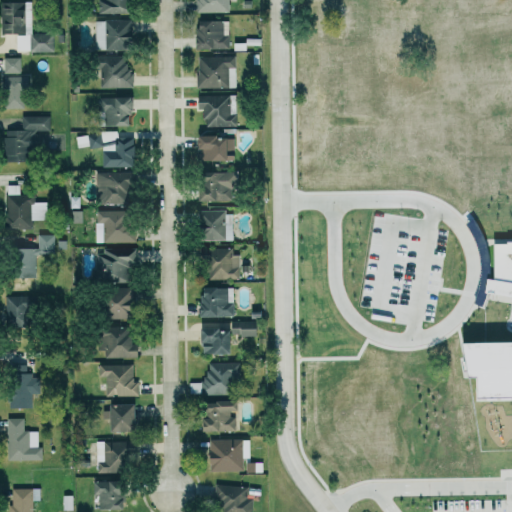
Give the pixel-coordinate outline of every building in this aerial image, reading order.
[(95,0),(96,13),(125,12),(124,0),(95,0)] [(192,0),(193,11),(226,12),(226,0),(192,0)] [(371,5),(371,25),(382,25),(382,46),(453,46),(453,67),(435,67),(435,101),(395,101),(395,157),(435,157),(435,195),(511,194),(511,60),(463,60),(463,24),(511,23),(511,0),(430,0),(418,5),(371,5)] [(0,32),(13,33),(13,51),(50,50),(50,33),(23,33),(23,16),(28,16),(28,1),(0,1),(0,32)] [(92,19),(92,49),(127,49),(128,19),(92,19)] [(226,48),(226,31),(226,19),(191,20),(191,48),(208,48),(226,48)] [(376,35),(375,107),(384,107),(384,44),(381,44),(382,35),(376,35)] [(125,55),(90,55),(91,69),(97,68),(98,88),(126,87),(125,55)] [(195,55),(195,87),(226,87),(227,67),(232,67),(232,56),(195,55)] [(18,56),(0,57),(1,72),(18,72),(18,56)] [(0,75),(0,96),(0,106),(21,105),(20,90),(26,90),(26,75),(0,75)] [(194,108),(202,108),(202,125),(234,126),(234,114),(228,114),(228,95),(194,94),(194,108)] [(19,129),(1,129),(1,160),(32,160),(33,130),(47,130),(47,115),(19,115),(19,129)] [(232,137),(232,129),(215,128),(215,136),(232,137)] [(101,167),(129,166),(128,138),(115,138),(115,132),(74,133),(74,147),(100,146),(101,167)] [(196,159),(222,160),(222,149),(232,150),(232,137),(192,135),(192,148),(197,148),(196,159)] [(460,212),(403,211),(403,213),(385,212),(386,152),(378,152),(377,234),(384,234),(384,253),(361,253),(361,269),(369,269),(369,277),(424,278),(424,277),(435,277),(435,276),(460,276),(460,212)] [(195,199),(230,200),(230,171),(195,171),(195,199)] [(94,172),(94,203),(124,203),(125,172),(94,172)] [(130,241),(129,209),(93,210),(94,242),(130,241)] [(195,211),(196,241),(231,240),(229,209),(195,211)] [(6,247),(6,276),(33,276),(33,252),(52,253),(52,234),(35,234),(35,247),(6,247)] [(100,247),(100,252),(94,252),(94,281),(124,281),(124,267),(134,267),(134,247),(100,247)] [(235,247),(201,247),(201,278),(235,278),(235,247)] [(511,404),(467,405),(452,353),(511,351),(511,303),(483,298),(490,247),(511,247),(511,404)] [(231,286),(195,287),(196,316),(226,315),(226,303),(231,303),(231,286)] [(98,318),(127,318),(126,287),(97,287),(98,318)] [(3,295),(3,327),(25,327),(26,296),(3,295)] [(251,336),(251,322),(227,321),(227,335),(251,336)] [(103,357),(130,357),(129,326),(95,326),(95,349),(103,349),(103,357)] [(225,329),(196,328),(196,353),(224,354),(225,329)] [(322,382),(346,381),(346,366),(340,366),(339,354),(326,354),(326,365),(322,365),(322,382)] [(372,360),(364,359),(364,369),(361,369),(361,379),(371,380),(372,360)] [(202,394),(226,394),(226,384),(234,384),(233,362),(201,363),(202,394)] [(28,364),(4,364),(4,407),(29,406),(28,364)] [(103,394),(136,395),(136,381),(129,381),(129,364),(96,364),(96,376),(103,376),(103,394)] [(303,367),(302,409),(314,409),(314,389),(320,389),(321,372),(314,371),(314,367),(303,367)] [(105,430),(130,430),(130,403),(105,403),(105,430)] [(21,417),(4,417),(5,460),(40,459),(40,447),(36,447),(35,430),(22,430),(21,417)] [(241,439),(207,438),(206,470),(240,471),(241,439)] [(95,470),(128,470),(128,441),(95,441),(95,470)] [(96,494),(95,508),(119,509),(119,481),(91,480),(91,494),(96,494)] [(245,486),(216,484),(214,511),(249,511),(251,498),(245,497),(245,486)] [(5,511),(30,511),(30,488),(10,488),(10,503),(6,503),(5,511)]
